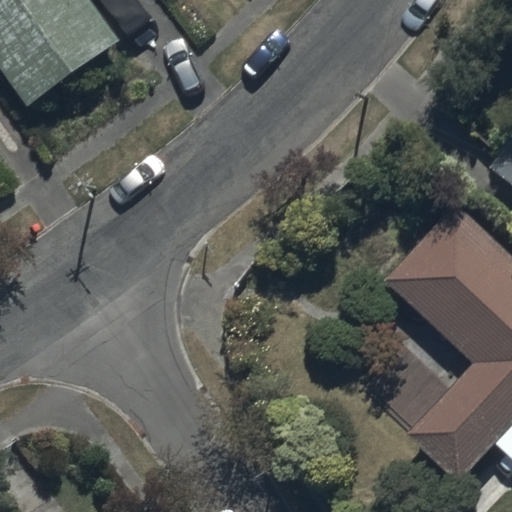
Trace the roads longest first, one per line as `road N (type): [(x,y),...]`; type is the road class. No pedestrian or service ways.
road 1 (residential): [(74,277),(232,153),(382,0)]
road 2 (residential): [(74,277),(239,511)]
